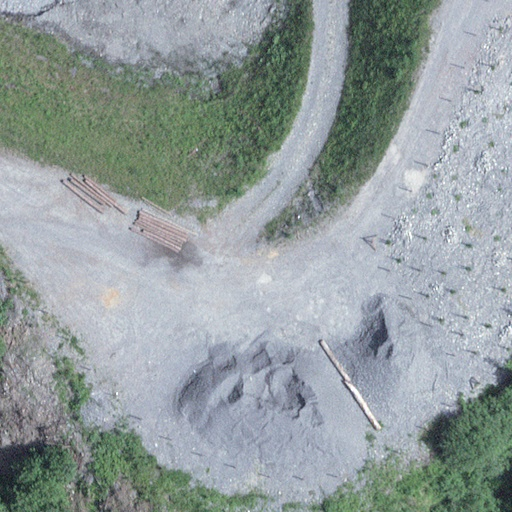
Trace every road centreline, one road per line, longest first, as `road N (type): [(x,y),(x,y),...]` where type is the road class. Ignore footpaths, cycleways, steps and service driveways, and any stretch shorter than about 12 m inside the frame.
road 1 (track): [(467,0),(406,159),(377,210),(342,252),(307,275),(256,295),(197,299),(145,289),(91,264),(0,199)]
road 2 (track): [(330,0),(321,90),(284,181),(158,292)]
